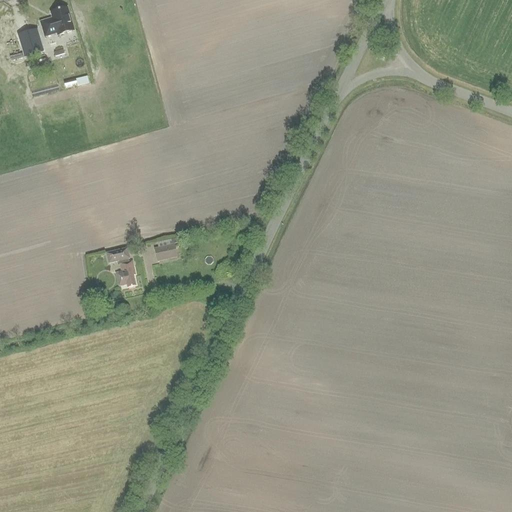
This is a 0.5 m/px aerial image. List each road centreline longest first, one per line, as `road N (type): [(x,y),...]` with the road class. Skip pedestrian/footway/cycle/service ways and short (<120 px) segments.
road 1 (tertiary): [(130,511),(336,86)]
road 2 (unclassified): [(399,58),(511,104)]
